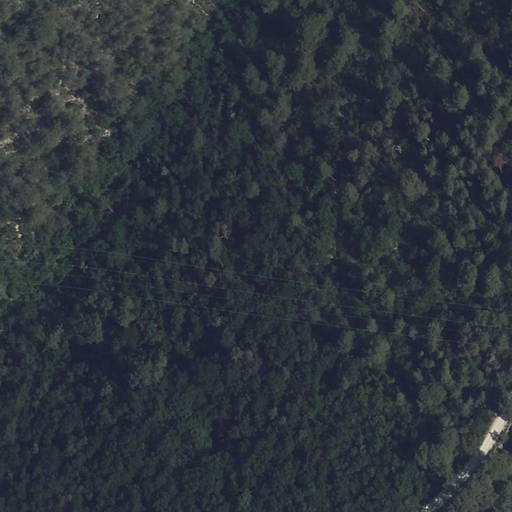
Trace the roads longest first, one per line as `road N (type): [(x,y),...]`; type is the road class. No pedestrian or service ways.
road 1 (track): [(0,219),(79,120),(79,108),(70,105),(0,140)]
road 2 (track): [(430,511),(511,408)]
